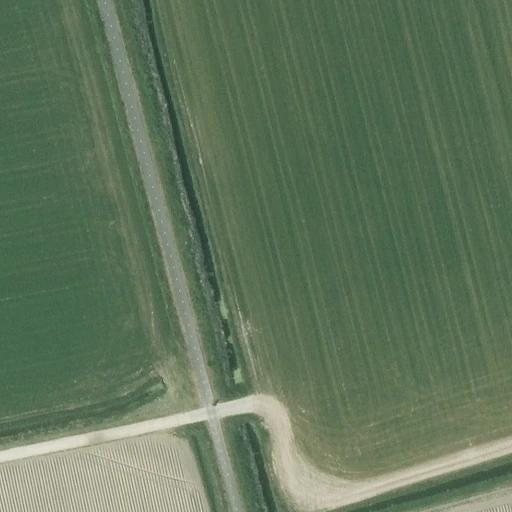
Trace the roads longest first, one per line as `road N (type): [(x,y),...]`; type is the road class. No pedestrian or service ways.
road 1 (track): [(511,450),(303,510),(285,497),(258,404)]
road 2 (track): [(0,457),(258,404)]
